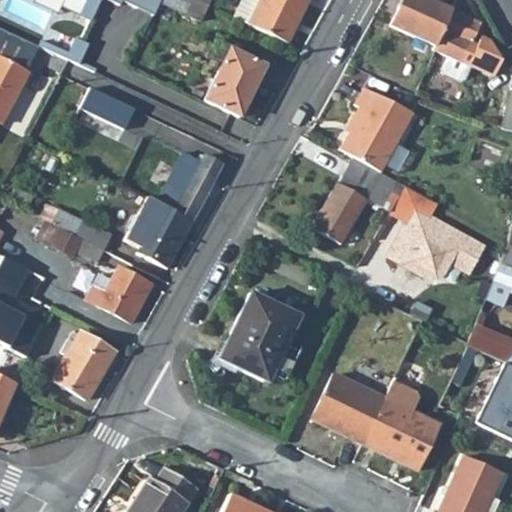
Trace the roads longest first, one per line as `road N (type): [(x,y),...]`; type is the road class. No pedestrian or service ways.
road 1 (residential): [(134,392),(349,0)]
road 2 (residential): [(134,392),(366,511)]
road 3 (residential): [(61,504),(134,392)]
